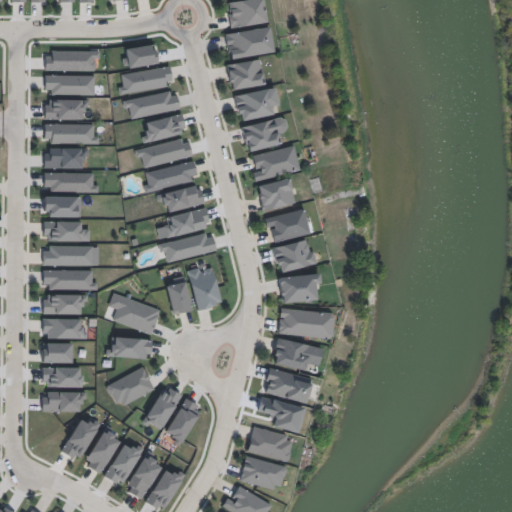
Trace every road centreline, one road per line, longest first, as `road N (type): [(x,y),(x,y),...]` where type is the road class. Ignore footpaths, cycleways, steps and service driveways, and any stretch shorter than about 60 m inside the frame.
road 1 (residential): [(106,511),(26,469),(17,455),(16,33)]
road 2 (residential): [(182,511),(219,446),(253,300),(188,34)]
road 3 (residential): [(168,19),(0,32)]
road 4 (residential): [(251,325),(201,337),(190,351),(194,369),(229,403)]
